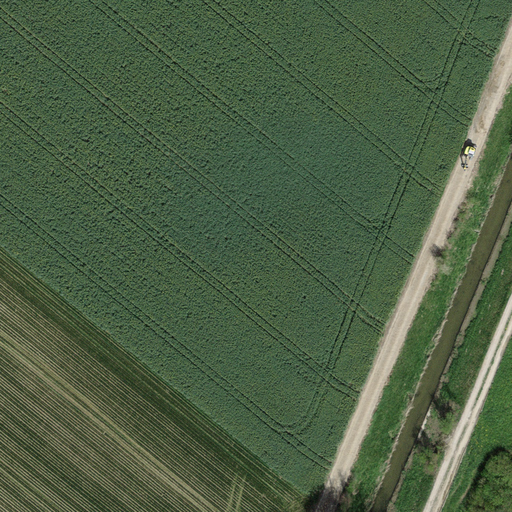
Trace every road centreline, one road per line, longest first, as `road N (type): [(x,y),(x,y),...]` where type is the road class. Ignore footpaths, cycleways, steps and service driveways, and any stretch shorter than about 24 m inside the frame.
road 1 (track): [(511,16),(312,511)]
road 2 (track): [(511,301),(425,511)]
